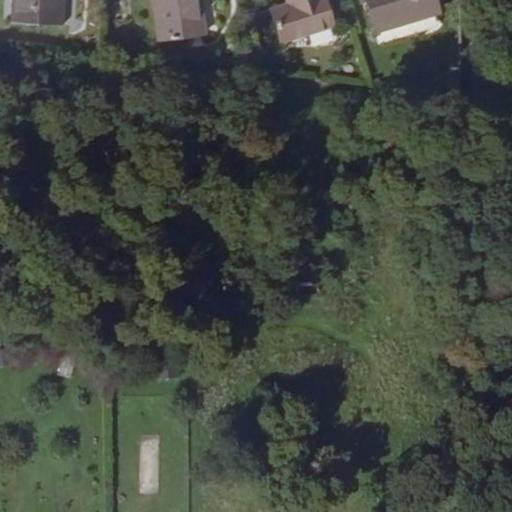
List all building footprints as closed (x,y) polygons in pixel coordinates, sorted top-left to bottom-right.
[(13,0),(12,22),(61,25),(62,0),(13,0)] [(154,0),(158,39),(193,35),(191,17),(199,16),(197,0),(154,0)] [(298,0),(296,1),(274,7),(283,38),(335,22),(327,0),(298,0)] [(367,0),(375,30),(439,11),(435,0),(367,0)] [(191,17),(193,35),(202,34),(199,16),(191,17)]
